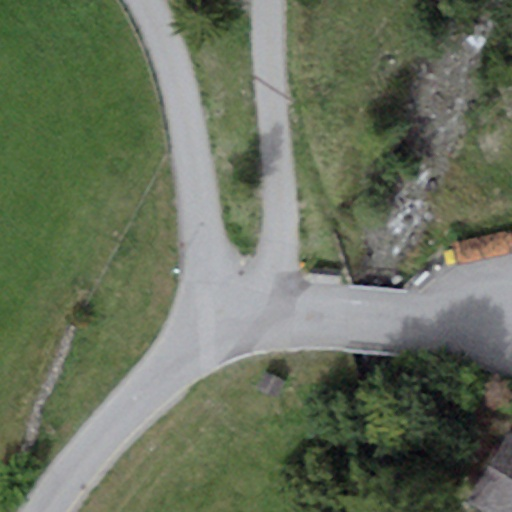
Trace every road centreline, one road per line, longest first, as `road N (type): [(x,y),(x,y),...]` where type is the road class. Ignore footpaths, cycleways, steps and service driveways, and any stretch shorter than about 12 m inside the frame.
road 1 (track): [(219,319),(274,243),(268,0)]
road 2 (residential): [(219,319),(184,119),(162,34),(138,0)]
road 3 (residential): [(50,511),(73,476),(219,319)]
road 4 (residential): [(219,319),(453,329)]
